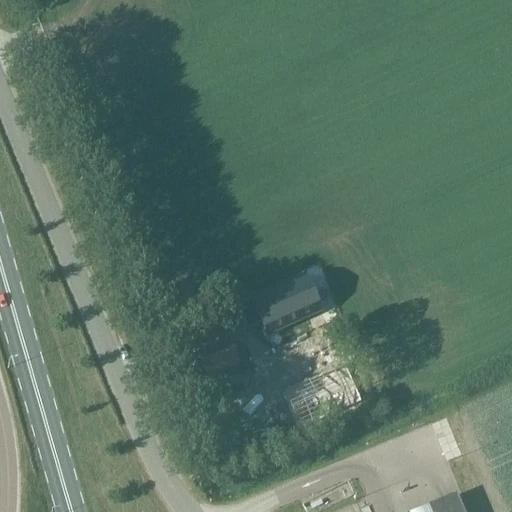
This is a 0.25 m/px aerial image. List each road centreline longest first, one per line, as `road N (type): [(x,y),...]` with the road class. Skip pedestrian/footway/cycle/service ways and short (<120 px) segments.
road 1 (unclassified): [(188,511),(145,437),(0,84)]
road 2 (primary): [(62,483),(0,265)]
